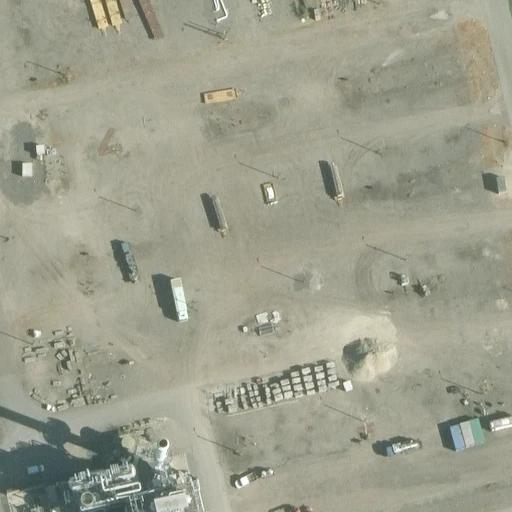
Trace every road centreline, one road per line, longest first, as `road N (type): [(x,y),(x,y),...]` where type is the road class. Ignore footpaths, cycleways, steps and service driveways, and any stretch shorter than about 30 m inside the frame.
road 1 (unknown): [(0,116),(494,1)]
road 2 (unknown): [(511,450),(361,481),(278,511)]
